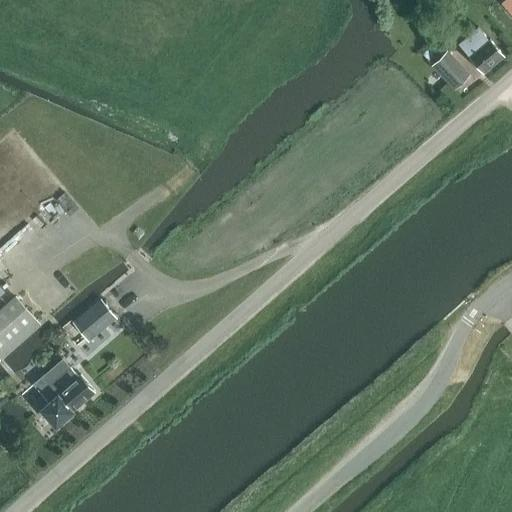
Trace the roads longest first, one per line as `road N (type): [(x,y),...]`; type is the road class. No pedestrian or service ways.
road 1 (unclassified): [(14,511),(511,78)]
road 2 (unknown): [(302,260),(284,252),(173,292),(153,283),(108,237),(88,232),(24,278)]
road 3 (tertiary): [(302,511),(410,416),(442,377),(468,321),(511,280)]
